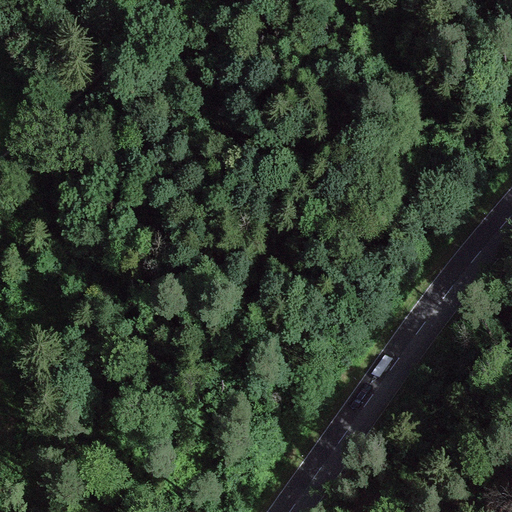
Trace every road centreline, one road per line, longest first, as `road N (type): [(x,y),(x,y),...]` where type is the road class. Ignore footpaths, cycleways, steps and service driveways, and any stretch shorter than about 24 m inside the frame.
road 1 (primary): [(287,511),(511,214)]
road 2 (track): [(0,163),(107,76),(169,0)]
